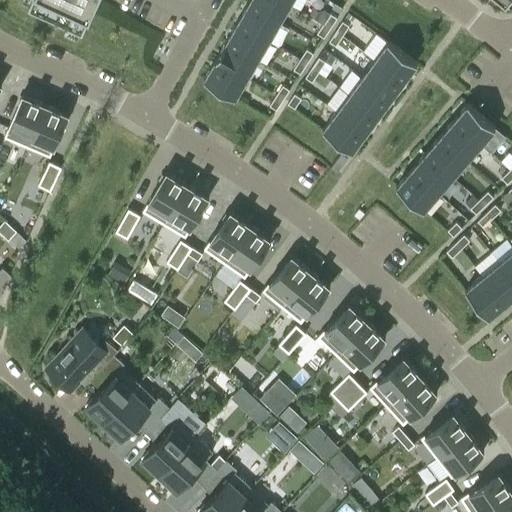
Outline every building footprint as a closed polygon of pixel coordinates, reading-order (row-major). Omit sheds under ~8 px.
[(37,0),(67,14),(64,22),(78,28),(81,20),(83,21),(92,0),(37,0)] [(285,0),(249,0),(248,3),(279,21),(290,3),(285,0)] [(285,0),(290,3),(300,9),(305,0),(285,0)] [(248,3),(237,22),(268,40),(278,46),(289,27),(279,21),(248,3)] [(335,3),(332,8),(339,12),(342,7),(335,3)] [(330,12),(323,22),(330,27),(337,17),(330,12)] [(342,20),(335,30),(342,35),(349,25),(342,20)] [(237,22),(226,41),(257,59),(268,40),(237,22)] [(323,22),(317,32),(324,37),(330,27),(323,22)] [(335,30),(329,40),(335,45),(342,35),(335,30)] [(388,40),(374,58),(403,80),(417,62),(388,40)] [(226,41),(215,59),(246,78),(257,59),(226,41)] [(306,48),(300,58),(306,63),(313,53),(306,48)] [(318,56),(312,66),(319,71),(325,61),(318,56)] [(300,58),(293,68),(300,73),(306,63),(300,58)] [(364,73),(361,76),(391,97),(403,80),(374,58),(373,60),(364,73)] [(215,59),(204,79),(235,97),(246,78),(215,59)] [(312,66),(305,76),(312,81),(319,71),(312,66)] [(352,69),(339,86),(348,93),(378,115),(391,97),(361,76),(352,69)] [(283,84),(276,94),(283,99),(289,89),(283,84)] [(339,86),(326,104),(336,111),(365,132),(378,115),(348,93),(339,86)] [(4,136),(27,145),(45,103),(22,93),(4,136)] [(294,93),(288,103),(294,107),(301,97),(294,93)] [(276,94),(269,105),(276,109),(283,99),(276,94)] [(27,145),(50,155),(68,113),(45,103),(27,145)] [(467,103),(453,119),(480,143),(495,126),(467,103)] [(336,111),(322,129),(351,150),(365,132),(336,111)] [(453,119),(439,136),(466,160),(480,143),(453,119)] [(439,136),(424,152),(452,176),(466,160),(439,136)] [(424,152),(410,169),(438,192),(452,176),(424,152)] [(342,153),(331,167),(336,171),(347,157),(342,153)] [(49,160),(38,184),(50,189),(61,166),(49,160)] [(511,170),(510,168),(501,177),(507,183),(511,177),(511,170)] [(410,169),(396,186),(423,209),(438,192),(410,169)] [(142,210),(164,222),(187,183),(166,170),(142,210)] [(164,222),(185,235),(209,196),(187,183),(164,222)] [(487,190),(479,199),(484,205),(493,196),(487,190)] [(479,199),(470,207),(476,213),(484,205),(479,199)] [(495,203),(486,211),(492,217),(500,208),(495,203)] [(128,207),(115,230),(127,237),(140,214),(128,207)] [(230,210),(204,247),(224,262),(251,224),(230,210)] [(486,211),(478,220),(483,225),(492,217),(486,211)] [(5,219),(0,224),(0,231),(8,239),(16,230),(5,219)] [(456,221),(447,229),(453,235),(462,227),(456,221)] [(224,262),(245,276),(271,238),(251,224),(224,262)] [(464,233),(455,242),(461,247),(469,239),(464,233)] [(180,238),(166,260),(178,267),(192,245),(180,238)] [(455,242),(447,250),(452,256),(461,247),(455,242)] [(198,259),(202,252),(192,246),(188,252),(198,259)] [(511,249),(499,261),(511,276),(511,249)] [(291,254),(262,289),(281,305),(311,269),(291,254)] [(511,276),(499,261),(482,274),(505,302),(511,296),(511,276)] [(131,271),(115,262),(108,272),(124,282),(131,271)] [(0,295),(11,274),(2,266),(0,268),(0,295)] [(281,305),(301,321),(330,285),(311,269),(281,305)] [(482,274),(465,289),(488,316),(505,302),(482,274)] [(158,293),(133,278),(126,289),(151,304),(158,293)] [(240,278),(224,299),(235,307),(238,303),(246,293),(251,287),(240,278)] [(260,294),(251,287),(246,293),(256,301),(260,294)] [(238,303),(247,310),(248,311),(256,301),(246,293),(238,303)] [(349,302),(317,335),(335,353),(367,319),(349,302)] [(176,310),(169,319),(178,325),(184,316),(176,310)] [(335,353),(353,370),(385,336),(367,319),(335,353)] [(124,323),(113,335),(122,343),(133,332),(124,323)] [(296,323),(278,343),(289,352),(301,338),(306,332),(296,323)] [(174,326),(167,334),(176,342),(182,335),(174,326)] [(100,342),(83,327),(46,367),(65,384),(75,373),(85,383),(118,348),(105,337),(100,342)] [(185,334),(177,342),(186,349),(193,341),(185,334)] [(113,353),(95,372),(106,382),(86,403),(103,420),(139,381),(122,365),(124,363),(113,353)] [(403,355),(369,386),(386,404),(420,373),(403,355)] [(349,372),(330,390),(339,399),(358,381),(349,372)] [(386,404),(403,423),(437,392),(420,373),(386,404)] [(139,381),(103,420),(121,436),(140,415),(151,425),(160,415),(169,406),(169,405),(159,395),(156,397),(139,381)] [(339,399),(348,409),(367,390),(358,381),(339,399)] [(285,404),(267,388),(259,397),(276,413),(285,404)] [(269,410),(261,403),(250,414),(258,422),(269,410)] [(169,406),(160,415),(166,420),(175,411),(169,406)] [(453,411),(420,436),(436,456),(468,431),(453,411)] [(160,472),(195,434),(178,417),(142,456),(160,472)] [(279,420),(272,427),(290,444),(297,437),(279,420)] [(324,456),(337,442),(314,420),(300,434),(324,456)] [(398,425),(392,430),(400,439),(406,434),(398,425)] [(451,476),(484,450),(468,431),(436,456),(451,476)] [(195,434),(160,472),(177,488),(213,450),(195,434)] [(406,434),(400,439),(408,448),(414,443),(406,434)] [(298,439),(289,449),(314,472),(323,462),(298,439)] [(219,453),(211,461),(217,467),(225,458),(219,453)] [(236,467),(226,457),(225,458),(217,467),(207,477),(218,487),(198,508),(202,511),(227,511),(251,486),(234,470),(236,467)] [(360,471),(350,460),(338,471),(348,482),(360,471)] [(511,490),(498,471),(460,497),(470,511),(481,511),(511,491),(511,490)] [(425,492),(433,503),(444,495),(450,491),(454,488),(446,477),(425,492)] [(251,486),(227,511),(279,511),(282,510),(271,500),(269,502),(251,486)] [(368,506),(370,505),(379,498),(372,489),(363,497),(362,498),(368,506)] [(450,491),(444,495),(451,505),(458,500),(450,491)] [(511,511),(511,491),(481,511),(511,511)]
